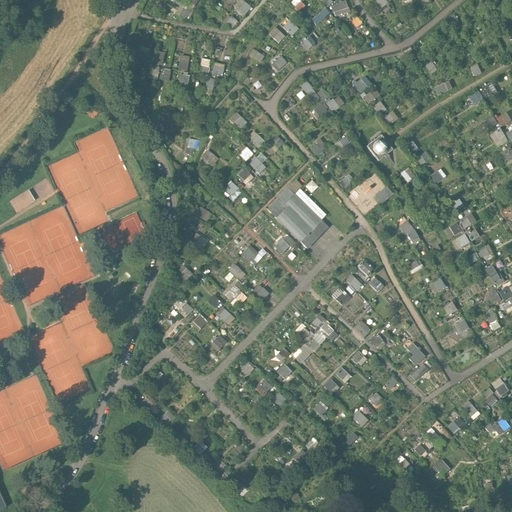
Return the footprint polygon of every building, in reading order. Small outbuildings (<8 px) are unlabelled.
[(238,0),(235,0),(230,8),(243,16),(249,6),(238,0)] [(343,0),(340,0),(329,6),(333,14),(347,8),(343,0)] [(372,0),(373,0),(378,8),(389,1),(388,0),(372,0)] [(314,25),(328,12),(324,6),(309,19),(314,25)] [(288,35),(295,30),(285,19),(279,24),(288,35)] [(266,34),(277,43),(284,36),(272,26),(266,34)] [(305,38),(298,43),(304,51),(310,46),(305,38)] [(138,46),(137,61),(147,62),(148,47),(138,46)] [(259,62),(262,55),(250,49),(246,56),(259,62)] [(153,50),(152,64),(162,65),(164,51),(153,50)] [(187,75),(189,56),(179,55),(177,74),(187,75)] [(268,65),(275,72),(285,62),(278,55),(268,65)] [(199,59),(196,71),(205,73),(207,60),(199,59)] [(425,64),(430,72),(436,68),(431,60),(425,64)] [(212,63),(209,76),(220,78),(222,64),(212,63)] [(179,74),(177,86),(187,87),(189,76),(179,74)] [(356,93),(369,85),(363,75),(350,83),(356,93)] [(436,94),(451,87),(447,80),(433,87),(436,94)] [(306,96),(313,91),(304,81),(298,86),(306,96)] [(367,104),(378,94),(373,87),(361,97),(367,104)] [(317,98),(322,104),(327,99),(319,89),(305,99),(309,105),(317,98)] [(476,90),(466,95),(470,104),(480,98),(476,90)] [(338,96),(325,102),(329,112),(343,106),(338,96)] [(326,108),(319,101),(310,112),(317,118),(326,108)] [(371,106),(377,115),(385,109),(378,101),(371,106)] [(386,125),(396,119),(391,111),(381,117),(386,125)] [(504,111),(493,116),(498,126),(509,121),(504,111)] [(236,129),(243,123),(232,112),(226,119),(236,129)] [(491,115),(481,120),(485,128),(495,123),(491,115)] [(488,133),(494,145),(505,140),(499,128),(488,133)] [(255,149),(263,142),(251,131),(244,138),(255,149)] [(371,138),(364,144),(370,152),(377,160),(385,154),(391,149),(385,141),(378,132),(371,138)] [(341,148),(345,143),(347,140),(342,136),(335,143),(341,148)] [(188,138),(183,153),(199,158),(204,143),(188,138)] [(409,141),(404,144),(409,152),(414,149),(409,141)] [(502,162),(511,157),(511,153),(509,146),(497,152),(502,162)] [(235,155),(243,162),(251,155),(243,147),(235,155)] [(205,149),(197,157),(208,168),(216,160),(205,149)] [(245,164),(251,170),(258,162),(252,156),(245,164)] [(242,168),(235,173),(242,185),(250,180),(242,168)] [(438,168),(428,175),(434,184),(444,177),(438,168)] [(304,250),(326,227),(319,220),(324,215),(298,190),(301,187),(309,194),(316,187),(308,179),(310,176),(302,169),(263,210),(304,250)] [(229,181),(219,191),(231,202),(240,192),(229,181)] [(372,196),(379,204),(391,195),(384,186),(372,196)] [(454,195),(448,198),(454,210),(461,206),(454,195)] [(192,214),(204,222),(210,213),(198,205),(192,214)] [(448,238),(475,222),(469,213),(442,229),(448,238)] [(405,220),(396,226),(403,234),(411,228),(405,220)] [(405,233),(410,242),(417,238),(412,229),(405,233)] [(464,234),(467,242),(476,238),(473,231),(464,234)] [(194,233),(189,241),(200,249),(205,241),(194,233)] [(455,250),(467,243),(462,234),(449,240),(455,250)] [(279,254),(287,247),(278,239),(271,247),(279,254)] [(246,245),(238,256),(252,267),(260,256),(246,245)] [(483,246),(475,251),(478,258),(487,253),(483,246)] [(473,252),(464,258),(468,265),(478,258),(473,252)] [(355,268),(366,278),(373,269),(362,260),(355,268)] [(416,261),(407,265),(410,272),(419,267),(416,261)] [(226,270),(234,278),(240,271),(232,264),(226,270)] [(503,281),(497,270),(493,271),(490,265),(483,269),(494,287),(503,281)] [(344,281),(356,291),(362,284),(350,274),(344,281)] [(374,277),(367,283),(376,292),(383,286),(374,277)] [(432,294),(443,287),(438,278),(427,285),(432,294)] [(219,293),(227,301),(242,288),(234,279),(219,293)] [(500,300),(511,295),(511,289),(510,283),(496,288),(500,300)] [(340,306),(348,297),(337,287),(329,296),(340,306)] [(259,300),(265,294),(260,288),(254,294),(259,300)] [(488,306),(499,300),(494,289),(483,294),(488,306)] [(204,302),(215,311),(222,304),(212,294),(204,302)] [(511,296),(498,303),(503,314),(511,309),(511,296)] [(183,318),(192,310),(185,302),(176,310),(183,318)] [(445,316),(456,311),(452,302),(441,307),(445,316)] [(216,316),(225,325),(232,318),(223,309),(216,316)] [(491,310),(484,313),(490,330),(497,327),(491,310)] [(197,332),(206,322),(197,315),(189,324),(197,332)] [(317,315),(308,324),(314,330),(303,342),(305,345),(317,333),(328,343),(337,334),(317,315)] [(456,335),(468,329),(463,320),(451,326),(456,335)] [(361,338),(368,331),(359,321),(352,328),(361,338)] [(307,345),(313,350),(323,340),(316,334),(307,345)] [(374,334),(367,340),(376,351),(383,344),(374,334)] [(216,352),(225,343),(218,335),(209,344),(216,352)] [(404,349),(410,356),(406,359),(412,367),(423,358),(412,343),(404,349)] [(279,363),(288,354),(281,348),(272,357),(279,363)] [(301,349),(292,358),(298,365),(308,356),(301,349)] [(356,352),(349,359),(356,367),(364,360),(356,352)] [(238,369),(245,376),(253,368),(246,361),(238,369)] [(419,363),(408,378),(414,383),(426,369),(419,363)] [(273,373),(281,380),(289,372),(281,364),(273,373)] [(339,381),(345,374),(339,368),(333,375),(339,381)] [(389,377),(383,385),(388,389),(394,382),(389,377)] [(499,396),(508,391),(500,378),(492,383),(499,396)] [(260,397),(271,387),(263,379),(253,389),(260,397)] [(326,392),(333,385),(328,380),(321,386),(326,392)] [(490,406),(498,400),(488,389),(480,395),(490,406)] [(138,404),(145,410),(150,404),(143,398),(138,404)] [(316,416),(322,412),(317,404),(311,408),(316,416)] [(465,410),(472,417),(478,411),(472,404),(465,410)] [(355,411),(349,417),(355,423),(361,418),(355,411)] [(162,428),(170,418),(163,412),(155,422),(162,428)] [(460,416),(447,424),(452,433),(466,425),(460,416)] [(488,428),(495,438),(511,426),(504,416),(488,428)] [(184,442),(188,433),(180,430),(176,439),(184,442)] [(347,448),(355,437),(350,433),(341,444),(347,448)] [(420,444),(414,448),(419,455),(421,453),(422,454),(426,451),(420,444)] [(406,472),(412,467),(405,459),(400,465),(406,472)] [(442,472),(450,467),(445,460),(437,464),(442,472)] [(229,487),(235,494),(242,487),(235,480),(229,487)]
